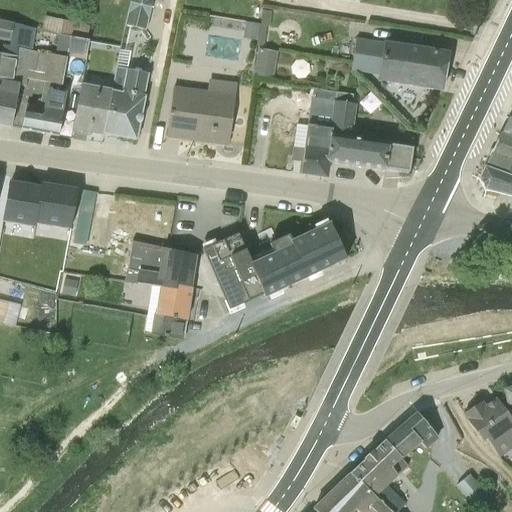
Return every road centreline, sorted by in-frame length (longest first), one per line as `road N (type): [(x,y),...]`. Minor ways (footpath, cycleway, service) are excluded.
road 1 (tertiary): [(424,213),(0,149)]
road 2 (residential): [(189,346),(409,245)]
road 3 (residential): [(322,427),(353,429),(410,399),(511,369)]
road 4 (secondary): [(511,33),(424,213)]
road 5 (secondary): [(322,427),(386,291)]
